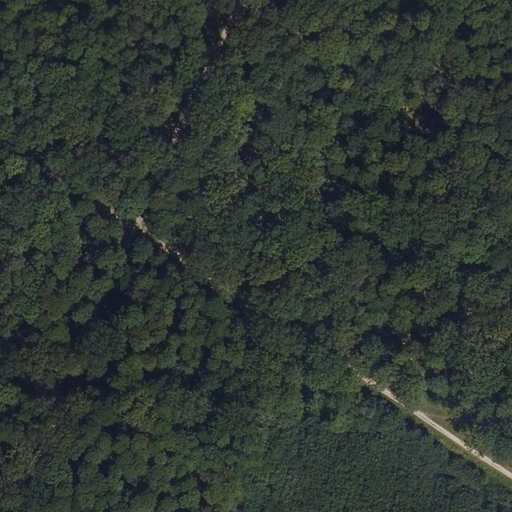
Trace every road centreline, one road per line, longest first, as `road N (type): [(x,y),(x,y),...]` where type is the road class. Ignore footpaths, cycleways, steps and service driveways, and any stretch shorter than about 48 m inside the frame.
road 1 (track): [(0,155),(127,242),(345,355),(511,469)]
road 2 (track): [(127,242),(246,0)]
road 3 (track): [(511,309),(345,355)]
